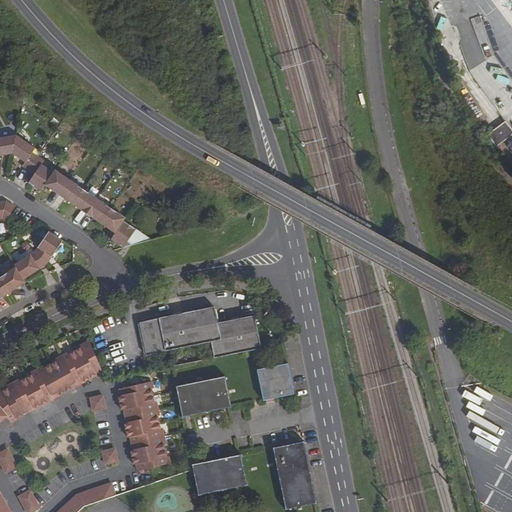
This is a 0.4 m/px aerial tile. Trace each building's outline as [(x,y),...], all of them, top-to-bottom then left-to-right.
[(511,131),(504,121),(487,133),(496,145),(511,133),(511,131)] [(0,155),(12,154),(25,162),(23,166),(34,175),(29,183),(35,187),(36,186),(42,190),(45,185),(53,191),(55,188),(61,192),(67,196),(65,199),(81,210),(83,207),(89,211),(95,216),(93,218),(109,229),(111,226),(117,230),(115,233),(113,237),(119,241),(118,244),(123,248),(128,242),(133,245),(152,240),(124,221),(126,218),(55,170),(54,172),(42,164),(45,160),(33,152),(36,148),(16,135),(0,138),(0,155)] [(0,219),(3,219),(6,221),(16,207),(7,200),(0,201),(0,219)] [(0,295),(2,294),(4,297),(20,287),(18,284),(24,279),(48,264),(63,241),(49,231),(35,251),(14,265),(16,267),(0,277),(0,295)] [(214,307),(158,319),(165,351),(166,352),(211,342),(214,358),(262,348),(254,315),(218,324),(214,307)] [(158,319),(139,323),(146,356),(165,351),(158,319)] [(81,348),(75,351),(90,378),(96,375),(96,374),(94,372),(97,370),(99,372),(102,371),(89,341),(80,346),(81,348)] [(62,356),(77,384),(80,382),(79,380),(81,379),(83,381),(83,382),(90,378),(75,351),(69,355),(67,353),(62,356)] [(57,362),(51,365),(66,392),(72,388),(71,387),(70,385),(73,383),(74,386),(77,384),(62,356),(56,360),(57,362)] [(288,364),(257,370),(264,400),(295,394),(288,364)] [(37,370),(53,397),(56,396),(54,394),(57,392),(58,394),(59,396),(66,392),(51,365),(44,368),(43,367),(37,370)] [(33,375),(26,378),(41,405),(48,402),(47,401),(46,398),(49,397),(50,399),(53,397),(37,370),(32,373),(33,375)] [(225,377),(175,387),(182,418),(232,408),(225,377)] [(13,383),(29,411),(32,409),(30,407),(33,406),(34,408),(35,409),(41,405),(26,378),(20,382),(19,380),(13,383)] [(152,382),(120,389),(120,392),(123,392),(123,395),(121,396),(118,396),(120,403),(153,396),(151,389),(153,389),(152,382)] [(10,407),(17,419),(24,415),(23,414),(22,412),(25,410),(26,413),(29,411),(13,383),(7,386),(8,388),(2,392),(4,396),(10,407)] [(103,395),(90,398),(93,411),(106,408),(103,395)] [(4,396),(0,399),(0,409),(3,413),(10,407),(4,396)] [(153,396),(120,403),(122,411),(124,410),(127,409),(127,413),(125,413),(126,416),(158,409),(156,402),(154,403),(153,396)] [(10,407),(3,413),(6,417),(11,423),(17,419),(10,407)] [(158,409),(126,416),(126,420),(129,419),(130,422),(127,423),(125,423),(126,431),(159,423),(157,416),(159,416),(158,409)] [(159,423),(126,431),(128,438),(131,438),(133,437),(134,440),(131,441),(132,443),(164,436),(162,429),(160,430),(159,423)] [(132,443),(133,447),(135,446),(136,450),(133,450),(131,450),(132,458),(165,450),(164,443),(165,443),(164,436),(132,443)] [(304,442),(274,448),(287,509),(316,503),(304,442)] [(8,449),(0,453),(0,462),(6,473),(17,467),(8,449)] [(118,461),(115,449),(102,452),(105,464),(118,461)] [(165,450),(132,458),(134,465),(137,465),(139,464),(140,467),(137,467),(138,471),(170,463),(169,457),(167,457),(165,450)] [(241,454),(192,464),(198,495),(247,485),(241,454)] [(93,489),(97,502),(116,496),(111,483),(93,489)] [(58,511),(78,511),(84,507),(97,502),(93,489),(77,495),(58,511)] [(30,490),(19,497),(27,511),(31,511),(40,508),(30,490)] [(0,511),(9,511),(10,511),(0,493),(0,511)]
